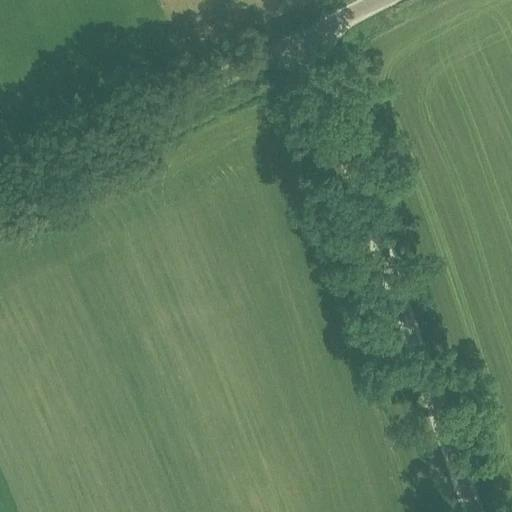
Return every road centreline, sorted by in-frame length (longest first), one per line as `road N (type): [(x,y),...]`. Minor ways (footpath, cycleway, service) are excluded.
road 1 (unclassified): [(478,511),(311,32)]
road 2 (unclassified): [(0,183),(311,32)]
